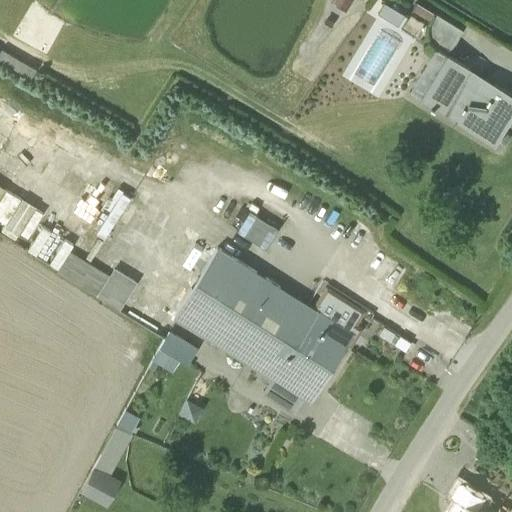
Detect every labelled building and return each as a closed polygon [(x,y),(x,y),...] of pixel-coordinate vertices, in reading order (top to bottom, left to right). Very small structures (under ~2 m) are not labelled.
[(330,0),(346,9),(350,0),(330,0)] [(404,13),(384,0),(377,11),(397,23),(404,13)] [(428,22),(434,13),(416,2),(411,11),(428,22)] [(429,42),(435,47),(447,54),(462,30),(434,13),(428,22),(426,29),(426,35),(429,42)] [(36,65),(1,45),(0,47),(0,58),(30,75),(36,65)] [(447,54),(435,47),(409,90),(421,97),(447,54)] [(469,126),(492,140),(511,106),(511,93),(494,82),(492,86),(467,70),(469,67),(447,54),(421,97),(442,110),(449,98),(476,114),(469,126)] [(449,98),(442,110),(469,126),(476,114),(449,98)] [(1,225),(25,239),(42,208),(0,184),(0,218),(4,220),(1,225)] [(278,228),(249,211),(237,231),(265,248),(278,228)] [(174,316),(226,348),(269,280),(217,247),(174,316)] [(99,295),(111,276),(70,251),(56,273),(97,298),(99,295)] [(99,295),(119,308),(135,282),(115,269),(111,276),(99,295)] [(297,298),(269,280),(226,348),(257,368),(276,339),(280,341),(305,302),(297,297),(297,298)] [(263,392),(294,412),(304,398),(308,400),(352,332),(350,330),(362,311),(327,289),(314,308),(305,302),(280,341),(276,339),(257,368),(272,378),(263,392)] [(178,360),(187,365),(197,349),(169,332),(159,348),(178,360)] [(153,358),(171,369),(178,360),(159,348),(153,358)] [(180,413),(194,420),(201,408),(187,400),(180,413)] [(125,409),(115,427),(131,433),(139,416),(125,409)] [(132,434),(115,427),(94,466),(110,474),(132,434)] [(94,495),(82,489),(80,493),(107,507),(122,479),(110,474),(94,466),(92,470),(105,476),(94,495)] [(94,495),(105,476),(92,470),(82,489),(94,495)] [(459,497),(475,507),(482,495),(476,491),(461,481),(453,495),(458,499),(459,497)] [(482,511),(475,507),(459,497),(458,499),(449,511),(482,511)]
